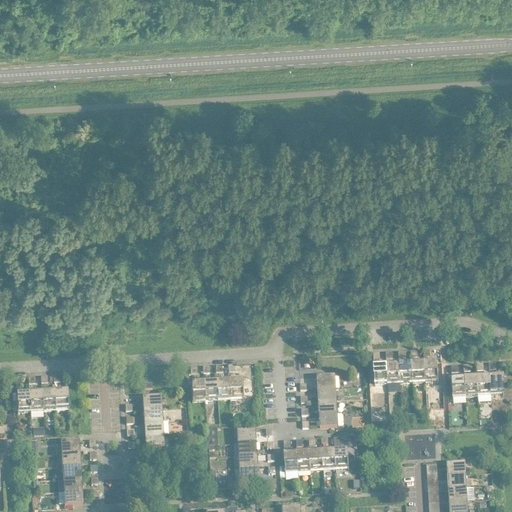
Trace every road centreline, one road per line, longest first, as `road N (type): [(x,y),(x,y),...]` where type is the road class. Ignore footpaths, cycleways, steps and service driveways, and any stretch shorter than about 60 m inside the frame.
road 1 (tertiary): [(0,80),(511,49)]
road 2 (residential): [(280,345),(298,331),(349,325),(471,322),(511,335)]
road 3 (residential): [(104,361),(280,345)]
